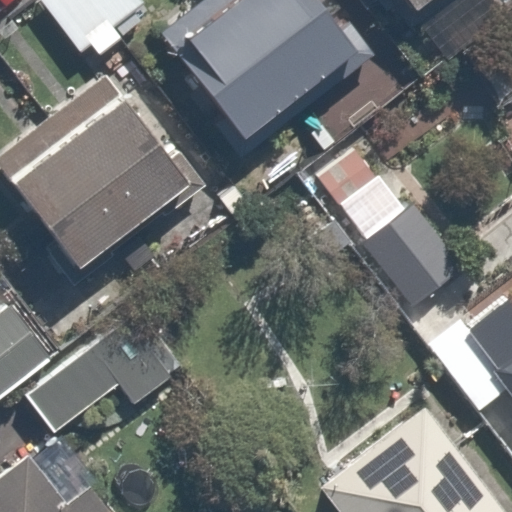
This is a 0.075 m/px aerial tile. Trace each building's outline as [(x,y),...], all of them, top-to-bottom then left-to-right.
[(136,0),(41,0),(80,51),(141,5),(136,0)] [(359,47),(321,0),(190,0),(165,20),(186,46),(168,60),(237,145),(359,47)] [(191,183),(93,68),(0,147),(0,195),(74,283),(191,183)] [(455,264),(382,161),(324,203),(397,306),(455,264)] [(511,287),(508,282),(426,345),(511,457),(511,287)] [(0,375),(40,346),(2,297),(0,298),(0,375)] [(114,376),(80,332),(10,385),(44,429),(114,376)] [(494,511),(504,505),(415,393),(303,482),(326,511),(494,511)] [(59,503),(17,445),(0,457),(0,511),(98,511),(80,487),(59,503)]
